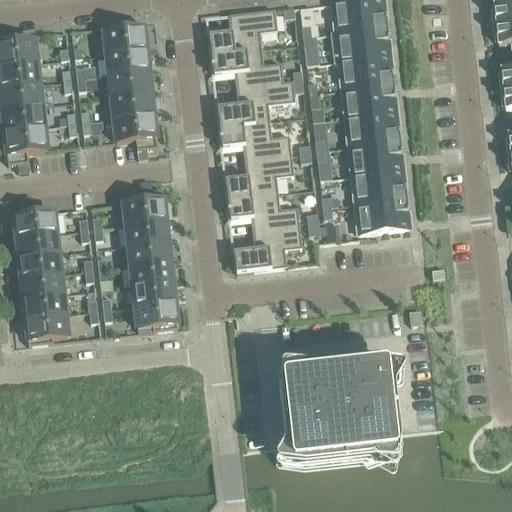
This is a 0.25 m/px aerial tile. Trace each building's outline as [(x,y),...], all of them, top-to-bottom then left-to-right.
[(494,14),(491,14),(493,30),(511,27),(511,0),(505,0),(506,8),(493,9),(494,14)] [(331,9),(334,38),(387,32),(385,16),(381,17),(380,6),(383,5),(383,4),(331,9)] [(294,22),(293,14),(282,15),(283,23),(294,22)] [(209,40),(211,61),(261,55),(259,39),(276,37),(274,16),(228,21),(230,38),(209,40)] [(511,27),(493,30),(495,46),(497,45),(498,50),(511,48),(511,58),(511,27)] [(103,38),(106,62),(146,57),(142,29),(118,32),(118,37),(103,38)] [(302,32),(303,43),(311,42),(310,31),(302,32)] [(333,66),(337,66),(389,60),(389,59),(386,59),(385,48),(389,48),(387,32),(334,38),(330,39),(333,66)] [(312,52),(311,42),(303,43),(304,53),(312,52)] [(0,45),(0,73),(36,70),(34,46),(19,48),(18,43),(0,45)] [(81,52),(73,53),(74,64),(82,64),(81,52)] [(60,66),(68,65),(67,54),(59,55),(60,66)] [(235,79),(237,94),(282,89),(282,88),(280,69),(263,71),(261,55),(211,61),(213,81),(235,79)] [(146,57),(106,62),(108,83),(148,79),(146,57)] [(337,66),(341,95),(393,89),(391,71),(388,72),(386,61),(389,60),(337,66)] [(36,70),(0,73),(0,95),(39,91),(36,70)] [(501,78),(498,79),(500,94),(511,92),(511,72),(500,74),(501,78)] [(75,75),(77,87),(84,86),(83,74),(75,75)] [(61,76),(63,88),(70,88),(69,75),(61,76)] [(292,77),(293,88),(301,87),(300,77),(292,77)] [(103,104),(103,106),(151,100),(148,79),(108,83),(110,103),(103,104)] [(84,86),(77,87),(78,97),(86,96),(84,86)] [(217,113),(219,133),(269,127),(267,111),(294,108),(292,87),(282,88),(282,89),(237,94),(238,110),(217,113)] [(303,98),(301,87),(293,88),(294,98),(303,98)] [(70,88),(63,88),(64,99),(72,98),(70,88)] [(308,90),(310,102),(318,101),(317,89),(308,90)] [(393,89),(341,95),(344,125),(396,119),(396,118),(393,118),(392,107),(395,107),(393,89)] [(39,91),(0,95),(0,105),(1,117),(41,113),(39,91)] [(511,92),(500,94),(502,110),(504,110),(505,114),(511,113),(511,92)] [(151,100),(103,106),(106,127),(153,122),(151,100)] [(320,114),(318,101),(310,102),(311,115),(320,114)] [(1,117),(4,139),(44,134),(41,113),(1,117)] [(80,118),(82,130),(89,129),(88,117),(80,118)] [(66,119),(68,132),(75,131),(74,119),(66,119)] [(344,125),(348,154),(400,148),(398,130),(394,131),(393,120),(396,120),(396,119),(344,125)] [(153,122),(134,124),(114,127),(116,148),(135,146),(137,156),(157,154),(153,122)] [(243,151),(245,167),(291,161),(288,142),(271,144),(269,127),(219,133),(221,153),(243,151)] [(325,128),(313,129),(315,146),(318,146),(323,146),(327,145),(325,128)] [(89,129),(82,130),(83,140),(90,139),(89,129)] [(75,131),(68,132),(69,141),(77,141),(75,131)] [(44,134),(4,139),(7,170),(17,169),(28,168),(27,158),(46,156),(44,134)] [(315,146),(316,157),(324,156),(323,146),(318,146),(315,146)] [(400,148),(348,154),(351,184),(403,178),(402,177),(400,178),(399,167),(402,166),(400,148)] [(300,152),(301,160),(310,159),(309,151),(300,152)] [(326,167),(324,156),(316,157),(317,167),(326,167)] [(311,168),(310,159),(301,160),(302,169),(311,168)] [(225,185),(227,205),(277,200),(275,183),(293,181),(291,161),(245,167),(247,182),(225,185)] [(28,168),(17,169),(18,179),(29,178),(28,168)] [(351,184),(354,212),(407,206),(405,190),(401,190),(400,179),(403,179),(403,178),(351,184)] [(123,210),(125,233),(165,229),(161,195),(141,198),(142,208),(123,210)] [(31,200),(21,202),(23,211),(32,210),(31,200)] [(251,223),(253,239),(299,234),(297,214),(279,216),(277,200),(227,205),(230,226),(251,223)] [(321,204),(322,215),(331,214),(330,203),(321,204)] [(408,221),(407,206),(354,212),(357,240),(409,234),(409,233),(406,233),(405,222),(408,221)] [(12,212),(16,245),(56,241),(53,218),(34,220),(33,210),(32,210),(23,211),(12,212)] [(333,228),(331,214),(322,215),(324,229),(333,228)] [(308,220),(309,233),(318,232),(316,219),(308,220)] [(92,224),(94,236),(101,236),(100,223),(92,224)] [(78,226),(80,238),(87,237),(86,225),(78,226)] [(165,229),(125,233),(128,253),(168,249),(165,229)] [(319,244),(318,232),(309,233),(311,245),(319,244)] [(301,254),(299,234),(253,239),(255,255),(233,257),(236,279),(286,273),(284,256),(301,254)] [(101,236),(94,236),(95,246),(102,245),(101,236)] [(87,237),(80,238),(81,248),(89,247),(87,237)] [(56,241),(16,245),(18,266),(58,261),(56,241)] [(168,249),(128,253),(130,274),(170,269),(168,249)] [(58,261),(18,266),(20,286),(60,281),(58,261)] [(97,265),(98,277),(106,276),(105,264),(97,265)] [(83,266),(84,279),(92,278),(91,265),(83,266)] [(170,269),(130,274),(132,294),(172,289),(170,269)] [(443,274),(431,276),(432,286),(444,284),(443,274)] [(106,276),(98,277),(99,287),(107,286),(106,276)] [(92,278),(84,279),(85,288),(93,287),(92,278)] [(20,286),(23,306),(63,302),(60,281),(20,286)] [(172,289),(132,294),(134,314),(174,310),(172,289)] [(63,302),(23,306),(25,327),(65,322),(63,302)] [(101,305),(103,318),(111,317),(109,304),(101,305)] [(88,307),(89,319),(97,318),(95,306),(88,307)] [(174,310),(134,314),(137,334),(152,332),(152,337),(177,334),(174,310)] [(111,317),(103,318),(104,327),(112,326),(111,317)] [(421,330),(419,317),(409,318),(410,331),(421,330)] [(97,318),(89,319),(90,329),(98,328),(97,318)] [(65,322),(25,327),(28,351),(53,348),(52,344),(67,342),(65,322)] [(284,383),(294,469),(396,456),(394,439),(386,371),(284,383)]
